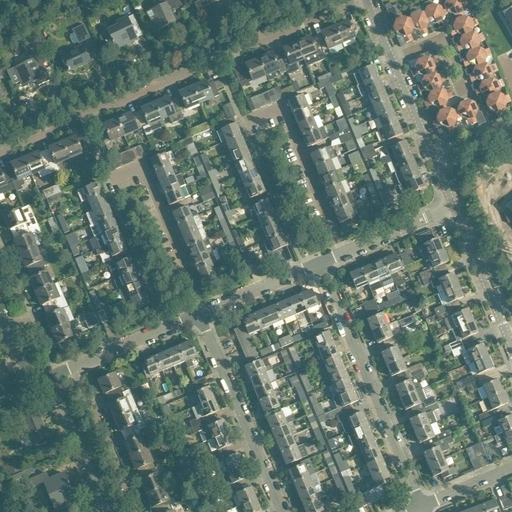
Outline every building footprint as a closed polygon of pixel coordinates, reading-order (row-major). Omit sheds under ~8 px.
[(150,20),(155,31),(174,22),(171,15),(170,16),(168,12),(175,8),(177,13),(175,8),(182,5),(179,0),(158,0),(161,6),(152,10),(156,17),(150,20)] [(193,0),(194,2),(198,11),(220,0),(193,0)] [(454,16),(456,21),(463,18),(461,13),(464,7),(469,4),(467,0),(447,0),(448,0),(445,6),(440,8),(443,15),(448,13),(454,16)] [(441,21),(443,15),(440,8),(434,6),(431,1),(424,4),(427,9),(425,15),(428,22),(434,25),(436,30),(443,27),(441,21)] [(425,28),(428,22),(425,15),(418,13),(416,7),(409,10),(412,16),(409,22),(412,29),(418,31),(421,37),(428,34),(425,28)] [(511,8),(502,14),(508,23),(511,20),(511,8)] [(410,35),(412,29),(409,22),(403,20),(401,14),(394,17),(395,23),(394,29),(397,36),(403,38),(405,43),(412,40),(410,35)] [(132,29),(137,26),(132,16),(127,18),(117,22),(119,25),(108,31),(111,38),(112,40),(113,42),(115,46),(128,40),(130,43),(137,39),(136,38),(132,29)] [(457,34),(463,37),(470,34),(473,27),(478,25),(475,18),(470,21),(463,18),(456,21),(454,27),(449,29),(452,36),(457,34)] [(348,22),(335,27),(342,44),(361,36),(355,23),(349,25),(348,22)] [(78,44),(90,38),(84,25),(72,30),(73,34),(70,35),(69,38),(72,43),(75,44),(78,43),(78,44)] [(322,37),(317,39),(323,52),(342,44),(335,27),(321,33),(322,37)] [(463,50),(469,52),(477,49),(479,43),(485,41),(482,34),(476,36),(470,34),(463,37),(460,43),(455,45),(458,52),(463,50)] [(310,38),(297,43),(304,60),(303,60),(306,67),(326,59),(323,52),(317,39),(311,41),(310,38)] [(285,53),(279,55),(285,68),(286,72),(287,75),(299,71),(296,63),(303,60),(304,60),(297,43),(283,49),(285,53)] [(60,53),(68,72),(90,62),(83,46),(73,51),(71,48),(67,50),(69,53),(61,56),(60,53)] [(470,65),(476,67),(483,64),(486,58),(491,56),(488,49),(483,51),(477,49),(469,52),(467,58),(462,60),(465,67),(470,65)] [(14,69),(16,73),(20,82),(25,80),(28,85),(36,81),(38,86),(50,80),(47,73),(46,73),(44,70),(45,70),(37,53),(25,58),(27,62),(14,69)] [(272,54),(259,59),(266,76),(268,81),(277,78),(274,72),(279,70),(280,74),(286,72),(285,68),(279,55),(274,57),(272,54)] [(418,75),(424,78),(432,74),(434,68),(439,66),(437,59),(431,61),(425,59),(423,55),(416,58),(418,62),(415,68),(410,70),(413,77),(418,75)] [(266,76),(259,59),(245,65),(247,68),(235,74),(239,84),(245,81),(246,84),(266,76)] [(476,80),(482,83),(490,80),(492,74),(498,71),(495,64),(489,67),(483,64),(476,67),(473,73),(468,76),(471,83),(476,80)] [(363,83),(363,84),(378,77),(374,65),(358,72),(358,73),(353,75),(358,86),(363,83)] [(340,74),(328,79),(331,86),(343,81),(340,74)] [(425,90),(431,93),(438,90),(441,84),(446,82),(443,75),(438,77),(432,74),(424,78),(422,83),(417,86),(420,93),(425,90)] [(358,86),(356,86),(361,98),(368,95),(383,88),(378,77),(363,84),(363,83),(358,86)] [(325,88),(329,98),(334,96),(334,95),(335,94),(331,86),(328,79),(317,84),(320,90),(325,88)] [(483,96),(489,98),(496,95),(499,89),(504,87),(501,80),(496,82),(490,80),(482,83),(480,89),(475,91),(478,98),(483,96)] [(206,82),(192,88),(199,104),(219,96),(213,83),(207,85),(206,82)] [(292,86),(280,91),(283,99),(295,93),(293,89),(292,86)] [(180,97),(175,99),(180,112),(181,112),(199,104),(192,88),(179,93),(180,97)] [(278,88),(273,90),(277,101),(283,99),(280,91),(278,88)] [(368,95),(372,106),(388,100),(383,88),(368,95)] [(273,90),(267,92),(272,103),(277,101),(273,90)] [(431,106),(438,108),(445,105),(447,99),(452,97),(450,90),(444,92),(438,90),(431,93),(429,99),(423,101),(426,108),(431,106)] [(267,92),(262,95),(266,106),(272,103),(267,92)] [(337,95),(342,106),(346,104),(342,93),(337,95)] [(262,95),(256,97),(261,108),(266,106),(262,95)] [(287,102),(292,114),(308,107),(303,95),(287,102)] [(496,95),(489,98),(486,105),(489,111),(496,114),(498,119),(505,116),(503,111),(505,105),(511,102),(508,95),(502,98),(496,95)] [(256,97),(250,99),(255,110),(261,108),(256,97)] [(168,98),(155,104),(162,120),(169,117),(171,124),(184,119),(181,112),(180,112),(175,99),(169,101),(168,98)] [(255,110),(250,99),(246,101),(251,112),(255,110)] [(372,106),(377,118),(393,111),(388,100),(372,106)] [(458,111),(453,113),(456,120),(461,118),(467,120),(469,126),(477,123),(478,126),(486,123),(481,113),(477,111),(474,104),(467,102),(461,104),(458,111)] [(143,113),(137,115),(143,128),(142,128),(145,135),(152,132),(149,125),(162,120),(155,104),(141,109),(143,113)] [(346,104),(342,106),(345,114),(350,112),(346,104)] [(445,105),(438,108),(440,113),(437,120),(432,122),(435,129),(440,127),(446,129),(449,134),(456,132),(453,126),(456,120),(453,113),(447,110),(445,105)] [(292,114),(297,125),(313,119),(308,107),(292,114)] [(339,107),(334,110),(338,118),(342,116),(339,107)] [(377,118),(382,129),(398,123),(393,111),(377,118)] [(130,114),(117,120),(124,136),(142,128),(143,128),(137,115),(132,117),(130,114)] [(220,130),(225,142),(241,135),(236,124),(233,117),(211,127),(212,130),(217,132),(220,130)] [(348,120),(351,129),(356,127),(353,118),(348,120)] [(297,125),(302,137),(318,130),(313,119),(297,125)] [(124,136),(117,120),(103,125),(105,129),(99,131),(104,144),(124,136)] [(398,123),(382,129),(387,141),(403,135),(398,123)] [(356,127),(351,129),(356,140),(361,138),(356,127)] [(318,130),(302,137),(307,148),(328,139),(323,128),(318,130)] [(336,133),(339,139),(350,134),(347,128),(336,133)] [(350,134),(339,139),(341,144),(352,139),(350,134)] [(225,142),(230,153),(246,147),(241,135),(225,142)] [(75,137),(62,143),(69,159),(88,151),(83,138),(77,140),(75,137)] [(191,137),(179,142),(181,148),(193,143),(191,137)] [(385,150),(390,161),(411,153),(406,141),(385,150)] [(50,152),(44,154),(50,167),(69,159),(62,143),(48,148),(50,152)] [(360,149),(362,155),(374,150),(372,144),(360,149)] [(140,146),(135,148),(139,159),(145,157),(140,146)] [(310,155),(315,167),(330,160),(336,158),(331,146),(310,155)] [(230,153),(235,165),(251,158),(246,147),(230,153)] [(135,148),(129,151),(133,162),(139,159),(135,148)] [(374,150),(362,155),(365,161),(377,156),(374,150)] [(129,151),(123,153),(127,164),(133,162),(129,151)] [(149,160),(154,172),(170,165),(175,163),(171,152),(165,154),(149,160)] [(353,154),(357,162),(361,160),(358,152),(353,154)] [(37,153),(24,159),(31,175),(38,172),(40,178),(52,172),(50,167),(44,154),(39,156),(37,153)] [(123,153),(116,156),(121,167),(127,164),(123,153)] [(201,155),(204,164),(209,162),(205,153),(201,155)] [(396,173),(400,171),(416,165),(411,153),(390,161),(396,173)] [(121,167),(116,156),(111,158),(115,169),(121,167)] [(193,159),(196,168),(201,166),(197,157),(193,159)] [(235,165),(240,176),(256,170),(251,158),(235,165)] [(12,168),(7,170),(15,189),(16,192),(22,189),(21,186),(25,185),(22,179),(31,175),(24,159),(11,164),(12,168)] [(315,167),(320,178),(335,171),(330,160),(315,167)] [(361,160),(357,162),(360,171),(365,169),(361,160)] [(204,164),(209,176),(218,172),(216,169),(212,170),(209,162),(204,164)] [(154,172),(159,183),(175,177),(170,165),(154,172)] [(400,171),(404,182),(405,183),(420,176),(416,165),(400,171)] [(201,166),(196,168),(200,176),(204,174),(201,166)] [(15,189),(7,170),(1,172),(0,169),(0,195),(3,194),(15,189)] [(324,190),(340,183),(345,181),(340,169),(335,171),(320,178),(324,190)] [(240,176),(245,188),(260,181),(256,170),(240,176)] [(209,176),(214,187),(219,185),(215,177),(219,176),(218,172),(209,176)] [(371,176),(374,182),(379,180),(375,172),(370,174),(371,176)] [(159,183),(164,195),(184,186),(185,187),(186,186),(181,174),(175,177),(159,183)] [(362,177),(366,186),(371,184),(367,175),(362,177)] [(405,183),(404,182),(399,185),(404,196),(409,193),(410,194),(425,188),(420,176),(405,183)] [(379,180),(374,182),(377,190),(382,188),(379,180)] [(260,181),(245,188),(250,199),(265,193),(260,181)] [(81,202),(87,200),(103,193),(98,182),(77,191),(81,202)] [(219,185),(214,187),(217,195),(222,193),(221,190),(226,188),(224,183),(219,185)] [(324,190),(329,201),(345,194),(340,183),(324,190)] [(371,184),(366,186),(369,193),(374,191),(371,184)] [(184,186),(164,195),(169,206),(185,200),(184,198),(189,196),(185,187),(184,186)] [(198,191),(201,197),(212,192),(210,186),(198,191)] [(378,194),(386,211),(395,207),(387,190),(378,194)] [(212,192),(201,197),(203,203),(215,198),(212,192)] [(329,201),(334,213),(350,206),(356,204),(351,192),(345,194),(329,201)] [(87,200),(92,211),(108,205),(103,193),(87,200)] [(47,199),(49,205),(61,200),(58,194),(47,199)] [(383,212),(376,195),(370,197),(377,214),(383,212)] [(252,206),(257,218),(273,211),(268,200),(252,206)] [(221,205),(225,214),(230,212),(226,203),(221,205)] [(90,226),(97,223),(112,216),(108,205),(92,211),(85,214),(90,225),(90,226)] [(350,206),(334,213),(339,224),(355,218),(350,206)] [(172,213),(177,225),(192,218),(192,219),(198,216),(196,211),(190,214),(188,207),(172,213)] [(13,229),(15,233),(37,224),(35,219),(30,220),(26,215),(23,216),(20,210),(20,209),(3,216),(9,230),(13,229)] [(215,212),(219,221),(224,219),(220,210),(215,212)] [(257,218),(262,229),(278,223),(273,211),(257,218)] [(503,213),(507,222),(508,224),(511,222),(507,211),(503,213)] [(230,212),(225,214),(229,222),(233,220),(230,212)] [(56,217),(60,225),(65,223),(61,215),(56,217)] [(94,238),(95,237),(102,234),(101,234),(117,227),(112,216),(97,223),(90,226),(90,225),(89,226),(94,238)] [(54,218),(48,221),(53,235),(60,232),(54,218)] [(177,225),(181,236),(197,230),(192,219),(192,218),(177,225)] [(224,219),(219,221),(222,229),(227,227),(224,219)] [(262,229),(267,241),(283,234),(278,223),(262,229)] [(14,241),(19,254),(36,247),(31,235),(35,233),(36,235),(41,233),(37,224),(15,233),(18,240),(14,241)] [(95,237),(100,248),(122,239),(117,227),(101,234),(102,234),(95,237)] [(181,236),(186,248),(202,241),(197,230),(181,236)] [(233,232),(236,240),(241,238),(237,230),(233,232)] [(225,235),(229,244),(233,242),(230,233),(225,235)] [(429,233),(418,237),(421,242),(431,238),(429,233)] [(283,234),(267,241),(272,253),(288,246),(283,234)] [(241,238),(236,240),(240,249),(245,247),(241,238)] [(100,248),(95,250),(98,255),(109,251),(112,258),(127,251),(122,239),(100,248)] [(186,248),(191,259),(212,251),(212,250),(208,239),(202,241),(186,248)] [(423,259),(428,257),(443,250),(439,239),(418,247),(423,259)] [(233,242),(229,244),(232,252),(237,250),(233,242)] [(74,245),(69,247),(73,256),(78,255),(74,245)] [(31,272),(44,266),(50,263),(48,257),(41,260),(36,247),(19,254),(25,268),(29,266),(31,272)] [(241,252),(246,263),(252,261),(247,249),(241,252)] [(419,274),(422,280),(445,270),(443,264),(448,262),(443,250),(428,257),(431,263),(428,265),(430,269),(419,274)] [(191,259),(196,271),(212,264),(217,262),(212,251),(191,259)] [(238,267),(244,265),(239,253),(233,256),(238,267)] [(394,283),(396,288),(403,285),(400,277),(397,275),(396,273),(402,270),(404,274),(407,273),(405,267),(400,255),(397,256),(396,255),(395,255),(394,253),(386,256),(386,259),(384,260),(394,283)] [(400,255),(405,267),(411,264),(406,253),(400,255)] [(108,267),(113,278),(135,269),(130,258),(114,265),(115,265),(108,267)] [(382,288),(394,283),(384,260),(372,265),(382,288)] [(212,264),(196,271),(201,283),(217,276),(217,275),(216,275),(212,264)] [(374,291),(382,288),(372,265),(361,270),(367,285),(368,285),(372,296),(374,295),(375,293),(374,291)] [(30,279),(35,292),(52,285),(52,284),(44,266),(31,272),(34,277),(30,279)] [(118,290),(124,287),(140,281),(135,269),(113,278),(113,279),(118,290)] [(356,290),(367,285),(361,270),(350,274),(350,275),(347,276),(347,278),(348,283),(351,284),(353,283),(356,290)] [(440,285),(443,293),(459,286),(453,274),(448,276),(445,270),(422,280),(424,287),(431,284),(433,288),(440,285)] [(85,272),(80,274),(84,284),(89,282),(85,272)] [(45,304),(47,309),(66,301),(58,281),(52,284),(52,285),(35,292),(41,306),(45,304)] [(124,287),(129,299),(145,292),(140,281),(124,287)] [(434,309),(437,316),(454,309),(454,308),(452,302),(463,297),(459,286),(443,293),(448,304),(434,309)] [(311,291),(299,296),(305,311),(318,306),(311,291)] [(145,292),(129,299),(134,311),(150,304),(145,292)] [(407,293),(399,296),(402,302),(409,298),(410,298),(407,293)] [(299,296),(288,301),(294,316),(305,311),(299,296)] [(399,296),(387,301),(390,307),(402,302),(399,296)] [(96,299),(92,301),(95,310),(100,308),(96,299)] [(376,306),(374,300),(362,305),(367,316),(378,311),(376,306)] [(416,300),(411,302),(416,313),(421,311),(416,300)] [(46,317),(51,330),(68,323),(68,322),(62,309),(68,306),(66,301),(47,309),(50,315),(46,317)] [(288,301),(276,305),(282,321),(294,316),(288,301)] [(387,301),(376,306),(378,311),(379,311),(390,307),(387,301)] [(276,305),(265,310),(271,326),(282,321),(276,305)] [(452,330),(473,321),(468,309),(462,312),(460,306),(454,308),(454,309),(437,316),(439,322),(444,320),(449,331),(452,330)] [(107,322),(102,310),(97,312),(102,325),(107,322)] [(265,310),(254,315),(260,330),(271,326),(265,310)] [(83,316),(88,329),(99,325),(99,326),(93,312),(83,316)] [(367,320),(372,332),(388,325),(383,314),(367,320)] [(245,326),(247,332),(249,335),(260,330),(254,315),(242,320),(245,326)] [(413,316),(397,322),(398,326),(400,325),(401,328),(416,322),(413,316)] [(68,323),(51,330),(57,343),(74,336),(71,330),(73,329),(74,330),(77,329),(78,327),(80,326),(76,318),(68,322),(68,323)] [(372,332),(377,344),(395,336),(394,335),(401,333),(398,326),(397,322),(396,321),(388,325),(372,332)] [(449,345),(451,351),(463,346),(460,340),(478,333),(473,321),(452,330),(456,342),(449,345)] [(314,328),(313,328),(315,334),(327,329),(325,322),(313,327),(314,328)] [(234,330),(236,337),(247,332),(245,326),(234,330)] [(315,334),(313,328),(305,332),(307,338),(315,334)] [(401,333),(394,335),(395,336),(397,341),(409,336),(406,330),(401,333)] [(236,337),(239,344),(250,339),(249,335),(247,332),(236,337)] [(318,350),(334,344),(329,332),(313,339),(315,343),(311,345),(314,352),(318,350)] [(299,334),(290,338),(292,343),(301,340),(299,334)] [(278,341),(278,343),(281,348),(292,343),(290,338),(289,336),(278,341)] [(409,336),(397,341),(399,347),(411,342),(409,336)] [(239,344),(242,350),(253,345),(250,339),(239,344)] [(190,341),(178,347),(185,362),(188,369),(194,366),(191,359),(197,357),(190,341)] [(278,343),(268,348),(270,353),(281,349),(281,348),(278,343)] [(318,350),(323,362),(339,355),(334,344),(318,350)] [(242,350),(245,357),(256,352),(253,345),(242,350)] [(472,363),(473,363),(488,357),(483,345),(465,352),(463,346),(451,351),(454,357),(462,354),(467,366),(472,363)] [(178,347),(167,351),(173,367),(185,362),(178,347)] [(381,354),(386,366),(402,359),(397,347),(381,354)] [(270,353),(268,348),(259,351),(261,357),(270,353)] [(289,352),(293,361),(299,359),(295,350),(289,352)] [(167,351),(155,356),(162,372),(173,367),(167,351)] [(256,352),(245,357),(247,363),(258,358),(256,352)] [(281,356),(285,364),(290,362),(287,353),(281,356)] [(323,362),(328,373),(343,367),(339,355),(323,362)] [(162,372),(155,356),(144,361),(145,364),(141,366),(146,378),(162,372)] [(488,357),(473,363),(477,375),(493,368),(488,357)] [(247,380),(249,379),(272,370),(267,358),(242,369),(247,380)] [(299,359),(293,361),(297,370),(302,367),(299,359)] [(402,359),(386,366),(391,377),(407,371),(402,359)] [(290,362),(285,364),(288,373),(294,370),(290,362)] [(408,369),(411,375),(423,370),(420,364),(408,369)] [(328,373),(333,385),(348,378),(343,367),(328,373)] [(249,379),(254,391),(269,384),(270,384),(276,381),(272,370),(249,379)] [(423,370),(411,375),(413,381),(425,376),(423,370)] [(299,375),(303,384),(308,381),(304,373),(299,375)] [(108,393),(110,398),(123,393),(115,374),(98,381),(104,394),(108,393)] [(292,388),(294,388),(300,385),(296,376),(288,380),(292,388)] [(466,387),(478,382),(476,376),(456,384),(458,390),(466,387)] [(193,383),(194,384),(197,389),(208,384),(205,378),(193,383)] [(333,385),(337,396),(338,396),(353,390),(348,378),(333,385)] [(482,387),(487,398),(487,399),(503,392),(498,380),(482,387)] [(308,381),(303,384),(306,392),(312,390),(308,381)] [(395,387),(400,399),(422,390),(420,384),(416,383),(412,385),(411,381),(395,387)] [(478,382),(466,387),(468,393),(481,388),(478,382)] [(194,384),(185,388),(187,392),(197,389),(194,384)] [(254,391),(259,402),(275,396),(274,395),(280,393),(278,389),(273,392),(270,384),(269,384),(254,391)] [(300,385),(294,388),(298,396),(303,393),(300,385)] [(194,394),(199,406),(214,399),(209,387),(194,394)] [(179,389),(171,393),(173,399),(181,395),(179,389)] [(123,393),(110,398),(112,404),(109,405),(114,419),(131,412),(136,410),(130,397),(132,396),(129,390),(123,393)] [(331,419),(336,417),(351,411),(349,405),(358,401),(357,400),(359,399),(357,394),(355,394),(353,390),(338,396),(337,396),(332,398),(337,410),(318,418),(320,424),(331,419)] [(436,403),(434,397),(426,401),(422,390),(400,399),(405,411),(410,408),(412,413),(436,403)] [(275,396),(259,402),(264,414),(279,407),(277,401),(285,397),(283,392),(280,393),(274,395),(275,396)] [(478,416),(481,422),(493,417),(490,411),(498,408),(508,404),(503,392),(487,399),(487,398),(482,400),(486,412),(478,416)] [(173,399),(171,393),(155,399),(158,407),(165,404),(164,403),(173,399)] [(308,398),(312,407),(318,404),(314,395),(308,398)] [(190,422),(192,428),(203,423),(201,418),(219,411),(214,399),(199,406),(191,409),(196,419),(190,422)] [(414,418),(409,421),(414,432),(429,426),(429,425),(436,423),(432,412),(439,409),(436,403),(412,413),(414,418)] [(161,407),(163,413),(164,414),(169,412),(166,405),(161,407)] [(303,408),(306,416),(312,414),(309,405),(303,408)] [(48,437),(48,436),(46,437),(40,423),(42,422),(38,414),(29,417),(26,409),(15,414),(19,423),(23,421),(32,443),(35,442),(36,444),(37,445),(39,445),(41,445),(44,444),(46,442),(47,440),(46,438),(48,437)] [(124,431),(126,436),(139,431),(145,428),(137,409),(131,412),(114,419),(120,432),(124,431)] [(345,434),(347,433),(352,431),(367,424),(365,420),(367,418),(365,413),(363,414),(363,412),(355,416),(353,410),(351,411),(336,417),(338,423),(340,422),(345,434)] [(499,426),(502,434),(511,429),(511,415),(507,418),(505,412),(493,417),(481,422),(484,428),(492,425),(494,429),(499,426)] [(271,431),(287,424),(295,421),(293,416),(284,419),(282,413),(266,419),(271,431)] [(312,414),(306,416),(310,424),(315,422),(312,414)] [(206,441),(207,442),(228,433),(223,421),(205,428),(203,423),(192,428),(195,434),(199,432),(203,443),(205,441),(206,442),(206,441)] [(271,431),(276,443),(292,436),(287,424),(271,431)] [(352,431),(356,440),(357,442),(372,436),(367,424),(352,431)] [(424,442),(426,447),(450,437),(448,431),(434,436),(429,426),(414,432),(419,444),(424,442)] [(312,430),(316,439),(322,437),(318,428),(312,430)] [(511,429),(502,434),(494,437),(497,445),(505,441),(507,446),(511,443),(511,429)] [(125,443),(130,456),(147,449),(139,431),(126,436),(128,442),(125,443)] [(204,456),(206,462),(218,457),(216,451),(217,450),(218,451),(233,444),(228,433),(207,442),(211,453),(204,456)] [(276,443),(281,454),(296,447),(292,436),(276,443)] [(360,450),(362,454),(377,447),(372,436),(357,442),(352,444),(350,445),(351,447),(359,450),(360,450)] [(322,437),(316,439),(319,447),(325,445),(322,437)] [(423,454),(428,466),(443,459),(441,453),(449,449),(447,445),(453,442),(450,437),(426,447),(428,452),(423,454)] [(327,441),(328,444),(330,450),(336,448),(332,439),(327,441)] [(483,442),(477,444),(486,466),(493,463),(483,442)] [(486,466),(477,444),(471,447),(476,459),(470,461),(474,471),(486,466)] [(296,447),(281,454),(286,466),(301,459),(296,447)] [(363,467),(366,465),(382,459),(377,447),(362,454),(358,455),(363,467)] [(140,468),(142,474),(155,468),(147,449),(130,456),(136,470),(140,468)] [(333,456),(337,464),(342,462),(339,453),(333,456)] [(227,472),(242,466),(237,454),(222,461),(220,462),(218,457),(206,462),(209,467),(216,464),(220,475),(227,472)] [(324,459),(328,468),(334,466),(330,457),(324,459)] [(366,465),(371,477),(387,470),(382,459),(366,465)] [(443,459),(428,466),(433,477),(441,474),(443,479),(455,474),(452,469),(448,470),(443,459)] [(342,462),(337,464),(340,473),(349,469),(345,461),(342,462)] [(288,471),(293,483),(309,477),(304,465),(288,471)] [(242,466),(227,472),(232,484),(247,478),(242,466)] [(328,468),(332,477),(338,474),(334,466),(328,468)] [(141,481),(146,495),(163,488),(155,468),(142,474),(144,479),(141,481)] [(376,488),(381,486),(392,482),(387,470),(371,477),(376,488)] [(46,473),(37,477),(29,481),(32,488),(43,483),(56,511),(67,507),(65,503),(74,499),(68,485),(69,485),(68,482),(67,483),(63,474),(49,480),(46,473)] [(343,479),(347,487),(352,485),(348,476),(343,479)] [(293,483),(298,495),(314,488),(309,477),(293,483)] [(340,480),(334,483),(338,491),(344,489),(340,480)] [(218,489),(221,495),(232,490),(230,484),(218,489)] [(511,507),(511,500),(510,495),(511,493),(509,484),(500,487),(504,497),(503,497),(508,509),(511,507)] [(347,487),(350,496),(356,493),(352,485),(347,487)] [(381,486),(376,488),(374,489),(379,500),(386,497),(381,486)] [(156,506),(158,511),(171,506),(163,488),(146,495),(152,508),(156,506)] [(236,494),(241,506),(256,500),(251,488),(236,494)] [(298,495),(303,506),(325,497),(323,491),(316,494),(314,488),(298,495)] [(338,491),(341,500),(347,497),(344,489),(338,491)] [(374,489),(368,491),(373,503),(379,500),(374,489)] [(232,490),(221,495),(223,501),(235,496),(232,490)] [(368,491),(363,494),(368,505),(373,503),(368,491)] [(363,494),(357,496),(362,507),(368,505),(363,494)] [(357,496),(351,499),(356,510),(362,507),(357,496)] [(325,497),(303,506),(305,511),(321,511),(323,511),(320,504),(327,501),(325,497)] [(503,511),(508,509),(503,497),(498,499),(503,511)] [(259,511),(261,511),(256,500),(241,506),(234,508),(235,511),(259,511)] [(499,511),(495,500),(483,505),(485,511),(499,511)] [(183,511),(180,503),(171,506),(158,511),(183,511)]
